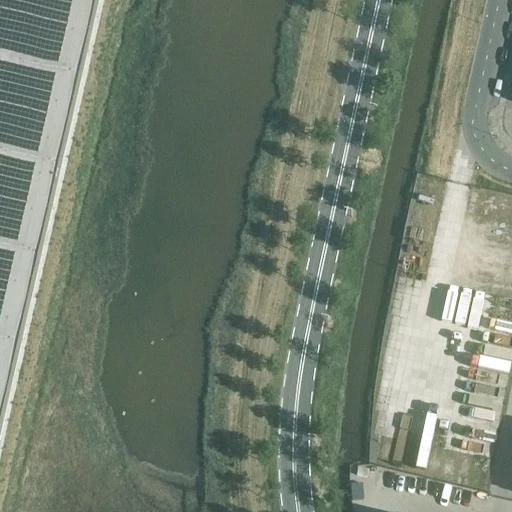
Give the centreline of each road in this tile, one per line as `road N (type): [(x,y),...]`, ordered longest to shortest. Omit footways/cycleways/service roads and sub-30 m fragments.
road 1 (primary): [(298,511),(294,427),(304,340),(375,0)]
road 2 (unclassified): [(511,169),(477,145),(473,122),(501,0)]
